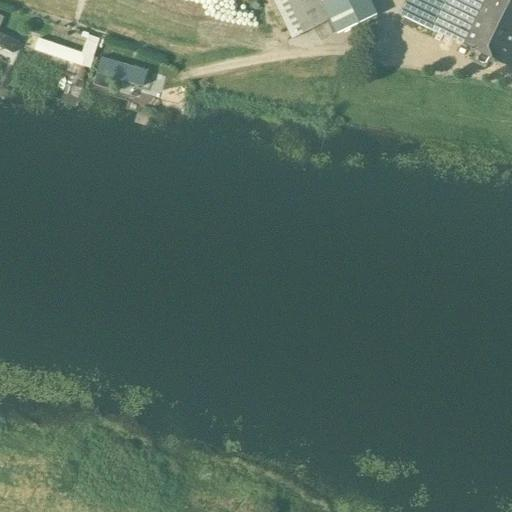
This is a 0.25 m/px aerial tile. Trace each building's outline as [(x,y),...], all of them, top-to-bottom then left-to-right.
[(270,0),(292,42),(333,22),(321,0),(270,0)] [(321,0),(333,22),(339,35),(375,17),(367,0),(321,0)] [(411,0),(403,19),(433,33),(434,32),(436,33),(437,32),(435,30),(449,0),(411,0)] [(449,0),(435,30),(437,32),(436,33),(463,46),(484,0),(449,0)] [(511,0),(484,0),(463,46),(501,65),(511,41),(511,0)] [(0,32),(0,31),(5,18),(0,16),(0,44),(17,51),(21,41),(0,32)] [(40,37),(35,50),(90,69),(101,39),(89,34),(82,52),(40,37)] [(96,72),(143,86),(148,70),(101,56),(96,72)]
